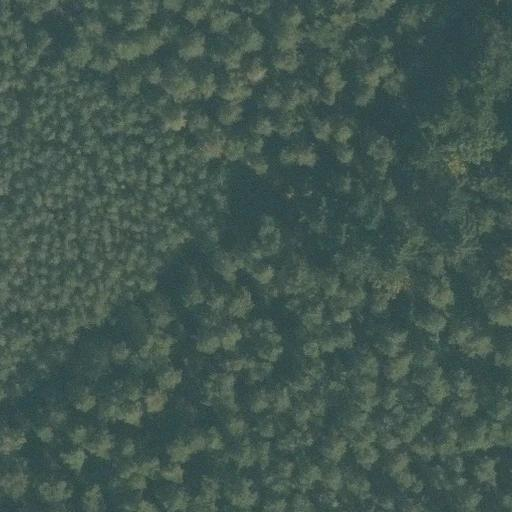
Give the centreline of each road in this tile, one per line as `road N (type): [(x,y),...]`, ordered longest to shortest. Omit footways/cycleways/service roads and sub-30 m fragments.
road 1 (track): [(0,403),(269,173)]
road 2 (track): [(269,173),(511,368)]
road 3 (track): [(35,0),(269,173)]
road 4 (track): [(269,173),(475,0)]
